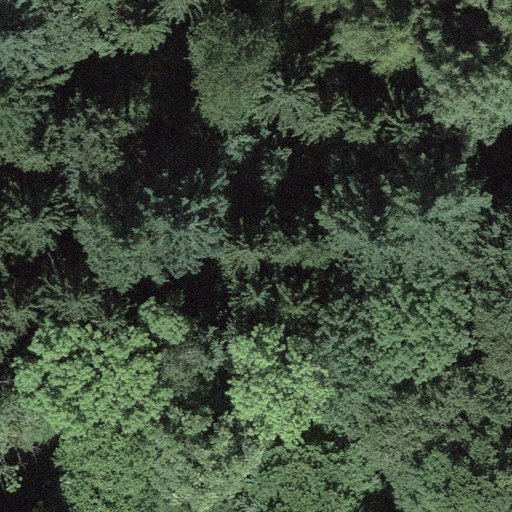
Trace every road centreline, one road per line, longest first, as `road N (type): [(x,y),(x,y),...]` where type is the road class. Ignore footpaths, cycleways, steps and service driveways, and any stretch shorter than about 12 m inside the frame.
road 1 (track): [(77,438),(467,320)]
road 2 (track): [(511,257),(345,511)]
road 3 (track): [(164,511),(77,438),(0,451)]
